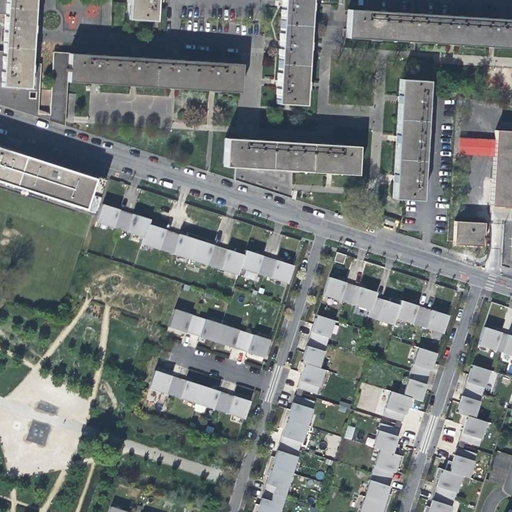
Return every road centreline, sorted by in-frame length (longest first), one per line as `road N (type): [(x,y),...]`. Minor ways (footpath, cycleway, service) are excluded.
road 1 (residential): [(323,224),(0,120)]
road 2 (residential): [(230,511),(323,224)]
road 3 (residential): [(403,511),(479,275)]
road 4 (residential): [(479,275),(323,224)]
